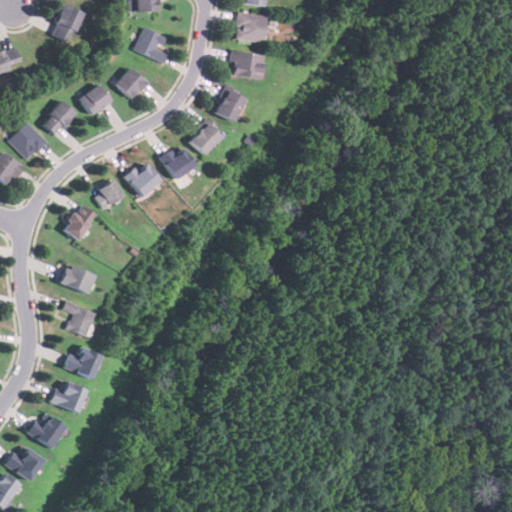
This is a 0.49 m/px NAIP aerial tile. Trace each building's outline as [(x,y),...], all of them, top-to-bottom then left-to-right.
[(133,0),(134,11),(157,10),(156,0),(133,0)] [(81,13),(63,3),(47,32),(64,42),(81,13)] [(260,42),(264,15),(237,11),(232,38),(260,42)] [(165,53),(157,46),(163,39),(145,26),(131,44),(157,64),(165,53)] [(0,47),(0,69),(18,64),(11,44),(0,47)] [(261,53),(230,49),(227,74),(258,77),(261,53)] [(144,81),(127,66),(113,82),(129,97),(144,81)] [(77,96),(88,114),(108,101),(97,83),(77,96)] [(242,97),(224,88),(212,111),(230,120),(242,97)] [(39,121),(51,133),(72,112),(60,100),(39,121)] [(5,140),(25,160),(43,141),(24,121),(5,140)] [(187,139),(201,154),(219,136),(204,121),(187,139)] [(193,163),(176,144),(158,159),(174,179),(193,163)] [(19,165),(0,152),(0,181),(5,185),(19,165)] [(158,179),(140,160),(122,177),(140,196),(158,179)] [(120,196),(111,179),(90,190),(99,207),(120,196)] [(59,231),(77,239),(90,211),(72,203),(59,231)] [(83,293),(91,275),(63,262),(55,280),(83,293)] [(92,313),(64,300),(60,309),(70,313),(63,327),(82,336),(92,313)] [(96,353),(76,346),(74,354),(65,351),(59,367),(88,377),(96,353)] [(82,388),(56,378),(47,401),(72,411),(82,388)] [(47,448),(63,427),(45,414),(39,423),(33,419),(24,431),(47,448)] [(40,459),(17,443),(2,464),(25,480),(40,459)] [(0,508),(18,485),(0,472),(0,508)]
